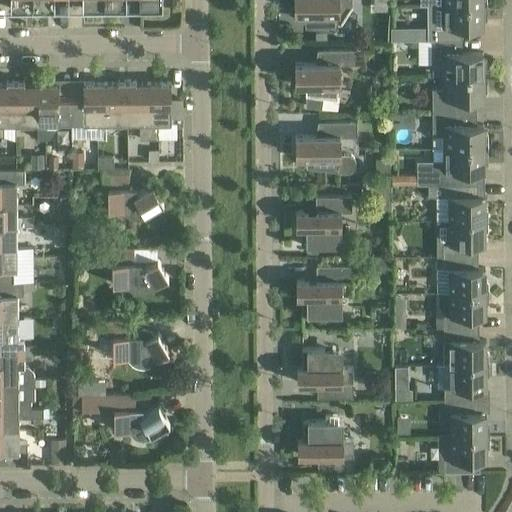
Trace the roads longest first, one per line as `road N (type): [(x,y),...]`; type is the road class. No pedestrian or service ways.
road 1 (residential): [(266,478),(261,0)]
road 2 (residential): [(205,478),(200,44)]
road 3 (residential): [(205,478),(0,482)]
road 4 (residential): [(200,44),(0,44)]
